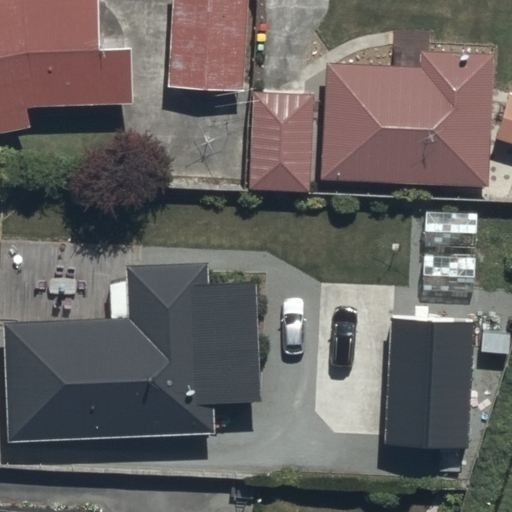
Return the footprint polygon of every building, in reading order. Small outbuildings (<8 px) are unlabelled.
[(0,0),(0,107),(31,100),(126,102),(128,0),(0,0)] [(248,0),(172,0),(168,79),(243,84),(248,0)] [(491,71),(326,65),(322,179),(487,185),(491,71)] [(312,90),(251,88),(248,182),(308,185),(312,90)] [(0,314),(0,323),(6,444),(220,433),(211,260),(128,264),(131,308),(0,314)] [(382,442),(467,446),(474,321),(389,316),(382,442)]
